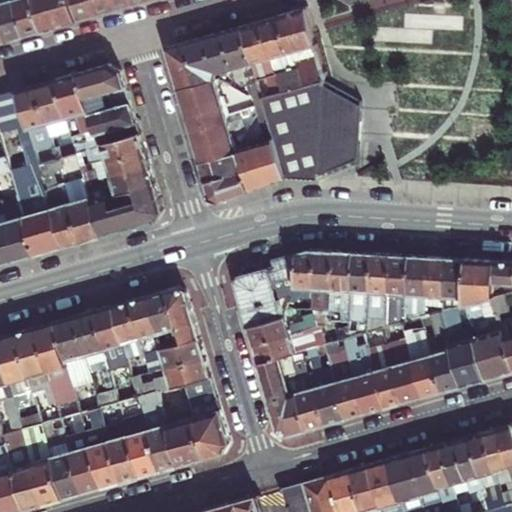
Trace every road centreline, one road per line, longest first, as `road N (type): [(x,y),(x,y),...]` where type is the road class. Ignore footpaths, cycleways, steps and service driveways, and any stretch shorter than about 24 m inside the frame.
road 1 (residential): [(198,243),(319,214),(511,226)]
road 2 (residential): [(511,396),(268,467)]
road 3 (residential): [(268,467),(198,243)]
road 4 (residential): [(135,31),(198,243)]
road 5 (residential): [(0,300),(198,243)]
road 6 (residential): [(268,467),(111,511)]
road 7 (residential): [(0,69),(135,31)]
